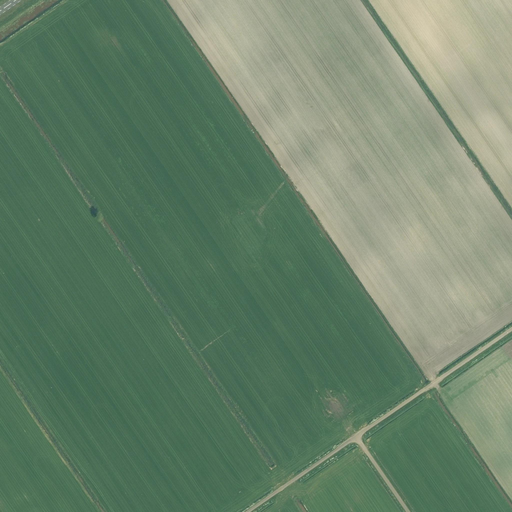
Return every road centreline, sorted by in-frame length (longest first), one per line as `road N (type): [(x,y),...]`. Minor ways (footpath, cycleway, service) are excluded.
road 1 (unclassified): [(356,436),(511,328)]
road 2 (unclassified): [(247,511),(356,436)]
